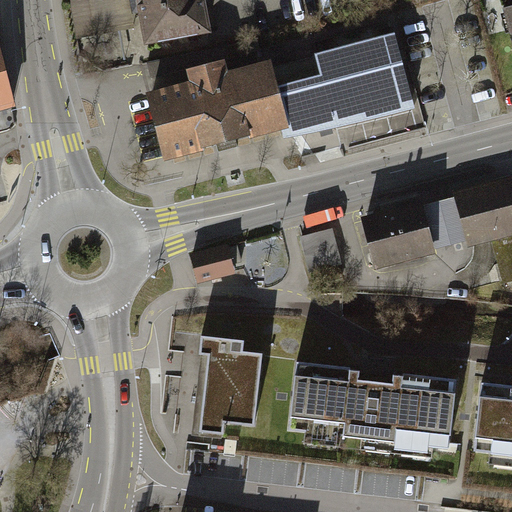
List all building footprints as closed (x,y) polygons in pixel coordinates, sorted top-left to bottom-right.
[(144,0),(153,50),(228,38),(224,15),(216,16),(213,0),(144,0)] [(151,96),(167,156),(283,126),(285,134),(319,127),(320,132),(333,129),(332,124),(413,105),(395,36),(318,56),(324,77),(275,90),(268,65),(225,77),(222,65),(192,73),(195,85),(151,96)] [(256,40),(147,63),(152,78),(259,49),(256,40)] [(0,109),(14,105),(0,58),(0,109)] [(511,192),(509,182),(455,197),(467,242),(490,236),(511,229),(511,192)] [(455,197),(418,206),(430,252),(467,242),(455,197)] [(418,206),(364,221),(376,266),(430,252),(418,206)] [(511,229),(490,236),(505,282),(511,280),(511,229)] [(336,231),(301,239),(309,274),(344,265),(336,231)] [(224,249),(193,257),(199,280),(230,272),(224,249)] [(244,340),(201,335),(199,355),(208,355),(199,431),(224,434),(225,423),(255,426),(264,353),(243,351),(244,340)] [(458,380),(297,361),(290,429),(450,447),(458,380)] [(511,456),(511,389),(479,386),(472,452),(511,456)]
